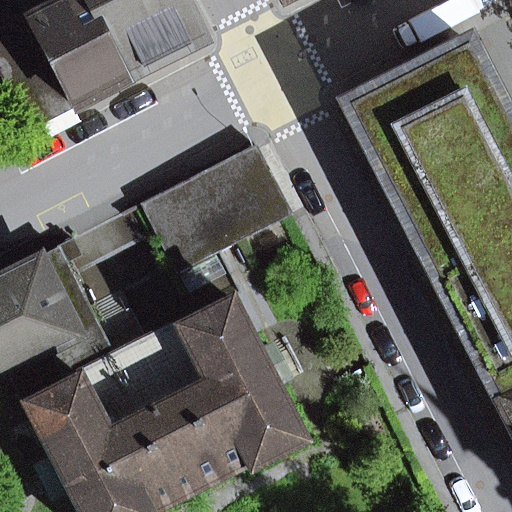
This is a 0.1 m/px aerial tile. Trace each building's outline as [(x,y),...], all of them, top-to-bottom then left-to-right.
[(0,0),(0,69),(30,129),(72,107),(17,0),(0,0)] [(17,0),(72,107),(125,80),(84,0),(17,0)] [(84,0),(125,80),(201,40),(180,0),(84,0)] [(511,438),(511,133),(464,39),(341,103),(511,438)] [(148,221),(176,275),(291,216),(255,146),(195,177),(203,193),(148,221)] [(140,205),(148,221),(203,193),(195,177),(140,205)] [(236,253),(249,279),(268,269),(255,244),(236,253)] [(25,402),(94,366),(87,351),(79,336),(97,327),(57,250),(40,259),(38,256),(0,275),(0,375),(9,371),(25,402)] [(94,366),(25,402),(22,404),(58,476),(76,511),(153,511),(244,466),(247,471),(302,443),(265,370),(228,298),(111,357),(94,366)] [(94,366),(111,357),(97,327),(79,336),(87,351),(94,366)]
